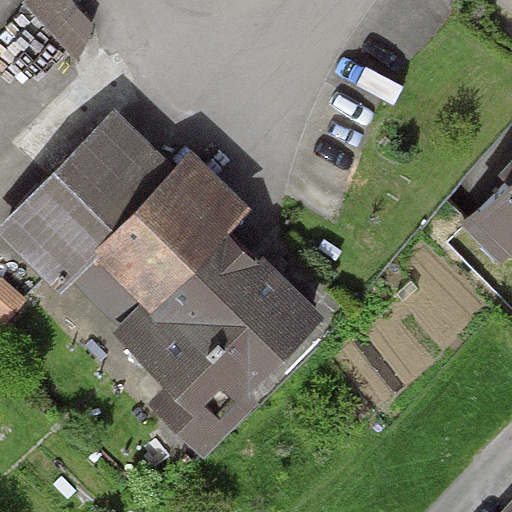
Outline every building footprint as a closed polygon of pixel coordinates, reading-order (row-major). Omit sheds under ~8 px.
[(73,0),(32,0),(26,7),(79,60),(97,23),(73,0)] [(236,371),(309,294),(216,207),(234,188),(188,145),(105,233),(161,285),(134,314),(184,361),(162,384),(206,424),(247,381),(236,371)] [(511,171),(486,199),(511,223),(511,171)] [(0,325),(26,302),(2,276),(0,277),(0,325)] [(511,511),(511,501),(502,511),(511,511)]
